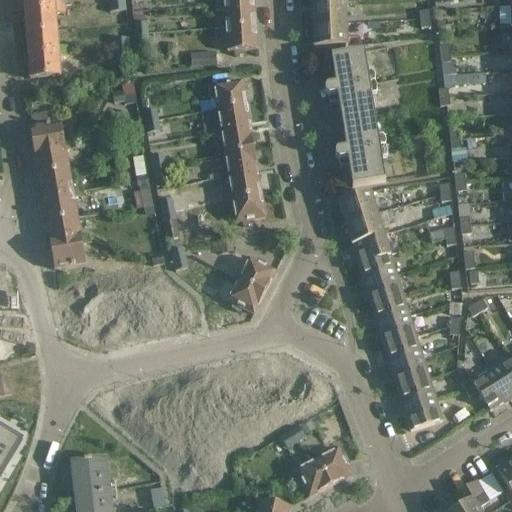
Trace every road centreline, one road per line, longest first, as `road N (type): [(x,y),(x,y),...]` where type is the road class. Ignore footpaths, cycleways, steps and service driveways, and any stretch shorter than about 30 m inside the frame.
road 1 (residential): [(278,331),(310,237),(278,0)]
road 2 (residential): [(67,380),(278,331)]
road 3 (residential): [(398,487),(346,366),(278,331)]
road 4 (residential): [(67,380),(46,344),(25,264),(0,241)]
road 5 (residential): [(0,225),(11,193),(0,85)]
road 6 (residential): [(26,511),(67,380)]
road 7 (residential): [(398,487),(511,422)]
